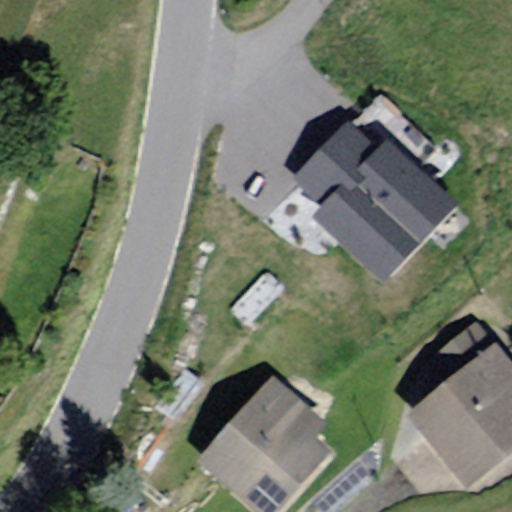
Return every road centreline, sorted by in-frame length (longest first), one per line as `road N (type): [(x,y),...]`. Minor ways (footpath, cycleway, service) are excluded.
road 1 (unclassified): [(182,66),(159,199),(121,330),(67,453),(29,511)]
road 2 (residential): [(306,0),(261,50),(214,66),(182,66)]
